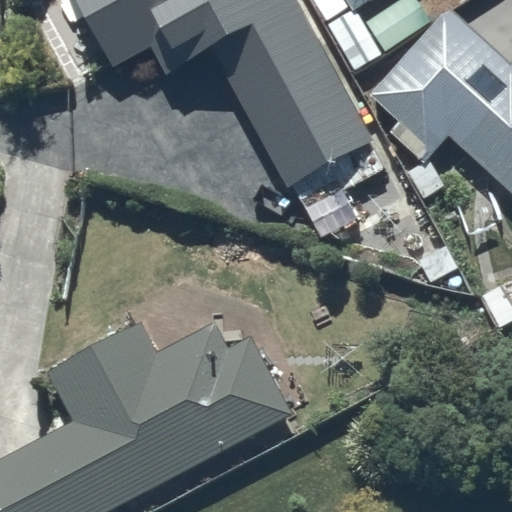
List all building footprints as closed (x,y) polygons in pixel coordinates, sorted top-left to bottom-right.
[(304,0),(80,0),(117,66),(157,42),(172,67),(210,45),(289,182),(294,179),(322,228),(397,184),(369,135),(376,131),(304,0)] [(316,0),(328,19),(350,5),(353,10),(354,11),(357,10),(371,0),(316,0)] [(418,0),(399,0),(365,22),(357,10),(354,11),(353,10),(327,26),(356,70),(432,21),(418,0)] [(451,6),(372,92),(402,120),(391,131),(423,161),(450,131),(511,188),(511,60),(511,61),(451,6)] [(511,317),(511,276),(481,292),(497,325),(511,317)] [(72,420),(0,457),(0,493),(9,511),(99,511),(290,410),(251,334),(228,346),(214,319),(158,349),(144,322),(48,372),(72,420)]
